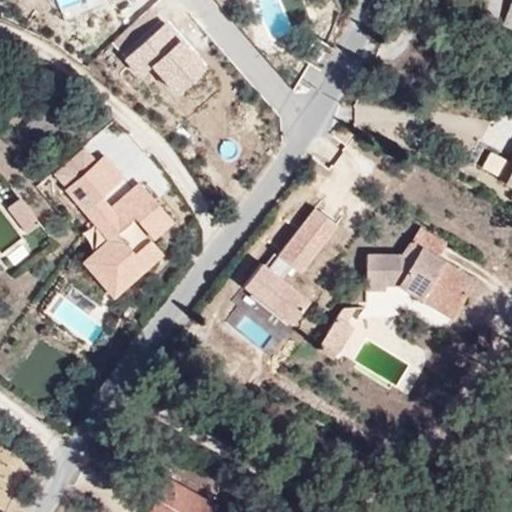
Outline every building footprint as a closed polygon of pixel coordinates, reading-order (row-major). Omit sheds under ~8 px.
[(511,24),(511,5),(497,0),(490,21),(511,29),(511,24)] [(22,123),(38,141),(54,128),(38,109),(22,123)] [(501,151),(511,135),(495,126),(486,143),(501,151)] [(511,184),(511,134),(490,173),(511,184)] [(130,275),(154,255),(143,241),(127,254),(110,233),(129,217),(147,239),(166,224),(133,185),(115,200),(120,207),(109,216),(104,210),(93,197),(116,178),(98,157),(85,168),(66,184),(59,189),(101,241),(83,256),(101,277),(119,262),(130,275)] [(66,184),(85,168),(80,162),(61,178),(66,184)] [(22,234),(33,226),(13,200),(2,209),(22,234)] [(115,200),(104,210),(109,216),(120,207),(115,200)] [(312,202),(243,284),(284,319),(304,295),(289,282),(338,224),(312,202)] [(0,207),(0,247),(18,236),(0,207)] [(419,241),(397,276),(444,304),(450,294),(459,299),(476,271),(438,249),(446,237),(420,221),(411,236),(419,241)] [(419,241),(411,236),(403,249),(367,249),(367,282),(386,282),(386,276),(397,276),(419,241)] [(76,262),(105,296),(130,275),(119,262),(101,277),(83,256),(76,262)] [(450,294),(444,304),(453,309),(459,299),(450,294)] [(337,311),(348,317),(356,304),(346,300),(337,311)] [(339,346),(354,321),(348,317),(337,311),(323,336),(339,346)] [(335,353),(339,346),(323,336),(319,343),(335,353)] [(212,511),(218,501),(167,473),(144,511),(212,511)]
